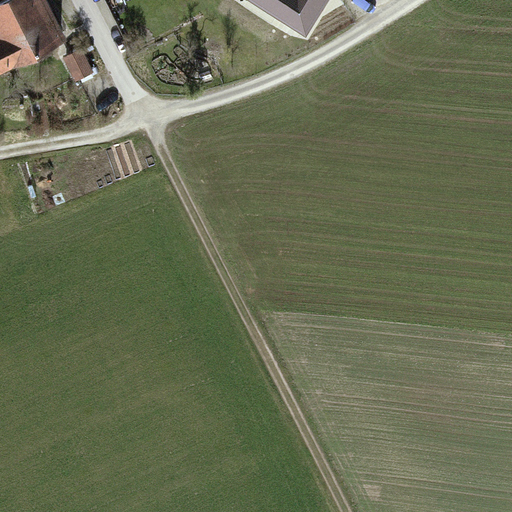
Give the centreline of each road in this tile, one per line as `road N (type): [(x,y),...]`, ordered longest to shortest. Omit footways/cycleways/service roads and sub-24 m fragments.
road 1 (track): [(349,511),(150,122)]
road 2 (residential): [(150,122),(301,69),(419,0)]
road 3 (residential): [(0,157),(150,122)]
road 4 (residential): [(150,122),(87,0)]
